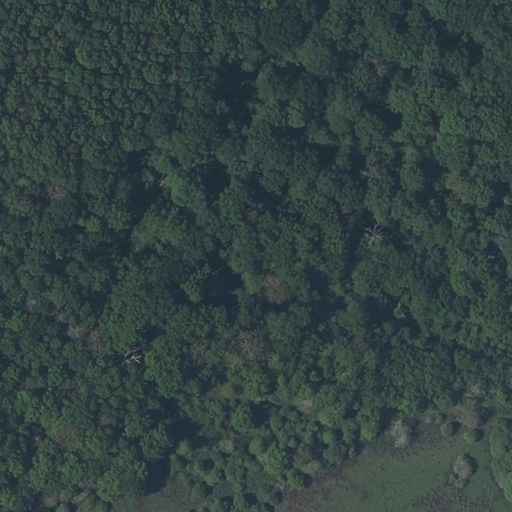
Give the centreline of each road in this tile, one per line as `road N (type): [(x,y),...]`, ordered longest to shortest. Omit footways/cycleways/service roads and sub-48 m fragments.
road 1 (track): [(314,0),(132,222)]
road 2 (track): [(0,396),(57,369),(91,280),(132,222)]
